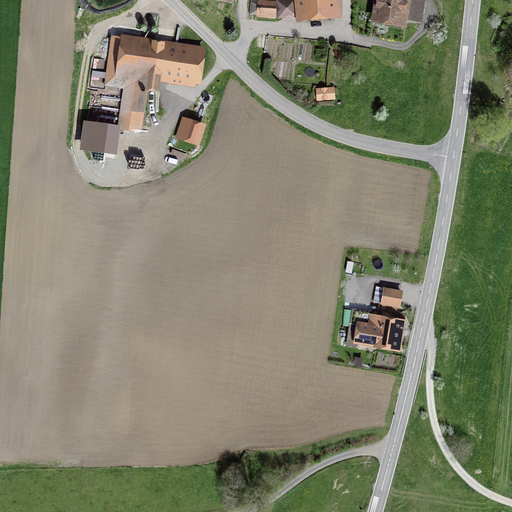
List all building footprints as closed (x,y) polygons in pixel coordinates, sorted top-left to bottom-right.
[(277,2),(279,16),(296,15),(295,0),(277,2)] [(300,16),(334,13),(332,0),(296,0),(297,4),(299,4),(300,16)] [(406,24),(406,19),(421,22),(424,1),(416,0),(380,0),(377,19),(406,24)] [(251,1),(250,14),(275,15),(276,4),(251,1)] [(132,129),(140,130),(147,88),(157,89),(159,75),(196,80),(200,53),(135,44),(135,40),(100,35),(98,48),(111,49),(106,85),(125,87),(119,128),(132,129)] [(317,90),(318,99),(334,98),(333,89),(317,90)] [(203,116),(213,94),(204,91),(195,113),(203,116)] [(182,121),(178,134),(196,139),(200,126),(182,121)] [(87,123),(83,148),(105,151),(107,131),(87,123)] [(146,130),(140,130),(132,129),(128,170),(139,170),(144,155),(146,130)] [(386,289),(383,304),(394,306),(398,307),(401,292),(386,289)] [(392,319),(394,306),(383,304),(379,303),(377,313),(353,309),(348,339),(377,345),(378,343),(396,346),(400,320),(392,319)]
